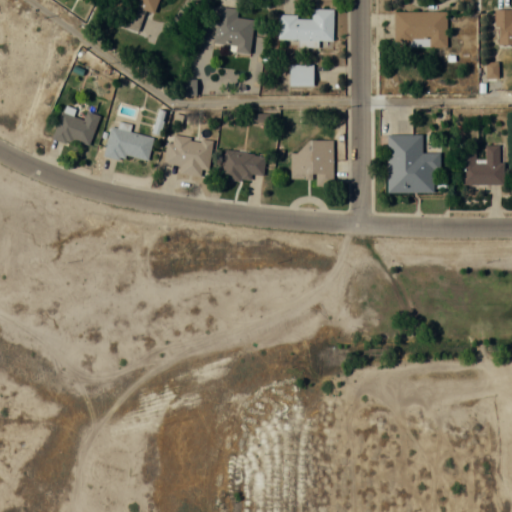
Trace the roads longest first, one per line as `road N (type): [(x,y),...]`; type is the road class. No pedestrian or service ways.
road 1 (residential): [(511,225),(302,221),(182,207),(67,182),(0,152)]
road 2 (residential): [(360,224),(358,0)]
